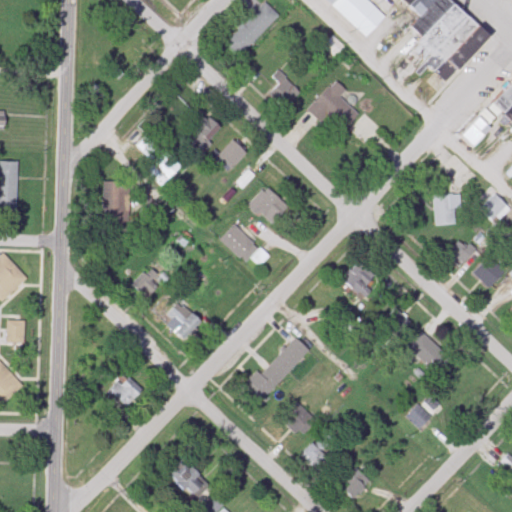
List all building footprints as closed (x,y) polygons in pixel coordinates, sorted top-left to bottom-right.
[(385,19),(364,0),(323,0),(365,39),(385,19)] [(399,0),(420,18),(410,29),(422,40),(411,51),(424,63),(416,72),(438,93),(489,37),(480,28),(448,63),(437,54),(469,19),(448,0),(399,0)] [(278,18),(264,4),(224,44),(238,58),(278,18)] [(334,59),(343,49),(331,38),(322,48),(334,59)] [(113,68),(121,61),(126,67),(137,57),(122,39),(102,57),(113,68)] [(283,109),(299,91),(277,71),(271,78),(278,84),(268,95),(283,109)] [(340,98),(346,92),(335,82),(307,110),(320,123),(327,116),(342,132),(358,116),(340,98)] [(511,85),(489,109),(498,118),(503,113),(511,121),(511,85)] [(495,121),(485,111),(462,136),(472,146),(495,121)] [(223,130),(206,113),(181,137),(198,154),(223,130)] [(215,159),(228,172),(246,154),(233,141),(215,159)] [(0,212),(17,212),(17,162),(0,162),(0,212)] [(128,223),(128,183),(102,183),(102,223),(128,223)] [(248,205),(270,226),(287,208),(265,187),(248,205)] [(459,209),(458,195),(432,197),(434,226),(454,225),(453,209),(459,209)] [(488,222),(507,211),(498,195),(479,206),(488,222)] [(269,255),(231,227),(219,243),(247,263),(249,260),(260,268),(269,255)] [(471,244),(449,250),(453,267),(476,261),(471,244)] [(26,279),(2,255),(0,256),(0,301),(1,303),(26,279)] [(472,273),(489,290),(505,274),(488,257),(472,273)] [(361,297),(376,277),(356,261),(341,281),(361,297)] [(132,281),(141,298),(156,290),(146,273),(132,281)] [(174,334),(186,341),(200,319),(175,304),(167,318),(179,325),(174,334)] [(381,322),(396,338),(411,324),(395,308),(381,322)] [(333,342),(340,347),(357,327),(344,316),(335,326),(342,332),(333,342)] [(23,322),(6,322),(6,344),(23,344),(23,322)] [(407,348),(435,375),(450,361),(422,333),(407,348)] [(256,374),(243,388),(261,404),(308,351),(294,338),(259,377),(256,374)] [(0,406),(21,388),(0,363),(0,406)] [(111,393),(125,407),(141,393),(127,378),(111,393)] [(300,437),(315,421),(297,403),(281,419),(300,437)] [(431,417),(417,404),(405,417),(419,429),(431,417)] [(323,452),(334,442),(325,433),(301,456),(314,469),(327,456),(323,452)] [(511,473),(511,459),(507,456),(500,464),(511,473)] [(209,483),(182,461),(169,477),(196,499),(209,483)] [(353,498),(369,483),(356,468),(339,484),(353,498)] [(200,511),(216,511),(225,504),(216,495),(200,511)]
